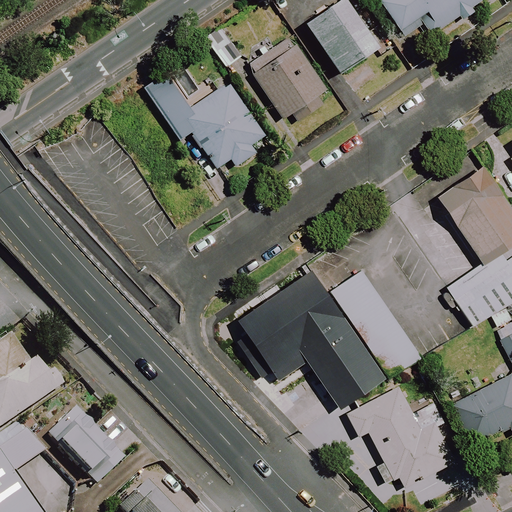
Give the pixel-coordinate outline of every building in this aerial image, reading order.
[(376,49),(342,0),(339,0),(303,25),(338,76),(376,49)] [(482,0),(383,0),(378,4),(397,33),(425,14),(430,22),(422,27),(429,37),(458,18),(460,21),(472,13),(469,9),(482,0)] [(316,97),(324,92),(288,39),(245,67),(281,121),(301,108),(306,116),(322,106),(316,97)] [(241,57),(228,40),(209,53),(222,71),(241,57)] [(425,62),(418,49),(402,58),(410,71),(425,62)] [(202,100),(183,71),(146,96),(177,142),(189,134),(214,171),(228,161),(234,169),(254,155),(249,147),(261,138),(225,84),(202,100)] [(471,329),(485,319),(493,330),(510,319),(502,307),(511,300),(511,215),(481,168),(435,199),(479,266),(444,290),(471,329)] [(154,204),(136,178),(126,185),(143,211),(154,204)] [(299,259),(226,310),(265,366),(290,349),(327,401),(375,368),(299,259)] [(24,366),(5,340),(0,343),(0,426),(52,391),(32,361),(24,366)] [(511,436),(511,383),(508,375),(464,397),(475,419),(483,415),(495,437),(509,430),(511,436)] [(419,433),(396,391),(345,419),(356,439),(365,434),(381,463),(373,467),(383,485),(395,479),(401,490),(453,462),(433,426),(419,433)] [(111,452),(73,409),(58,423),(66,432),(53,445),(83,478),(111,452)] [(36,458),(16,427),(0,437),(0,511),(32,511),(9,475),(36,458)] [(167,511),(142,484),(115,510),(116,511),(167,511)]
